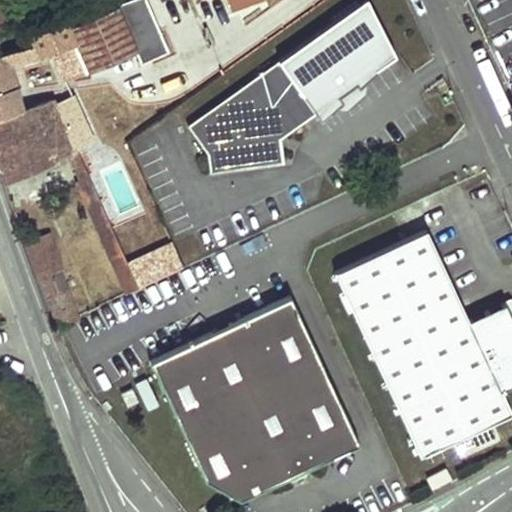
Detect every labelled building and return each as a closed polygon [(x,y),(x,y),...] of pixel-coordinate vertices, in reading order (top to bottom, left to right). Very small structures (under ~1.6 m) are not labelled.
[(225,0),(229,14),(262,7),(260,0),(225,0)] [(370,0),(360,0),(279,56),(316,107),(326,119),(336,108),(349,109),(368,93),(369,80),(399,57),(370,0)] [(138,49),(134,40),(118,4),(68,27),(84,64),(87,72),(138,49)] [(66,23),(29,35),(37,58),(48,54),(58,51),(66,70),(84,64),(68,27),(66,23)] [(157,30),(134,40),(138,49),(143,61),(166,49),(157,30)] [(0,114),(21,106),(6,54),(0,55),(0,114)] [(316,107),(279,56),(188,121),(208,149),(211,168),(284,158),(281,133),(316,107)] [(0,114),(0,172),(3,180),(68,152),(80,178),(88,175),(77,148),(54,96),(21,106),(0,114)] [(88,175),(80,178),(91,203),(99,198),(88,175)] [(122,251),(99,198),(91,203),(87,205),(110,256),(122,251)] [(464,319),(423,228),(330,271),(415,457),(509,414),(498,389),(511,382),(511,329),(510,325),(501,306),(499,303),(464,319)] [(79,320),(45,233),(24,240),(56,327),(79,320)] [(148,280),(182,266),(171,243),(138,257),(148,280)] [(122,251),(110,256),(125,288),(136,283),(122,251)] [(139,288),(136,283),(125,288),(127,294),(139,288)] [(242,302),(249,315),(277,301),(271,288),(242,302)] [(287,298),(147,363),(201,484),(236,504),(356,446),(287,298)] [(501,306),(510,325),(511,324),(511,310),(509,303),(501,306)]
